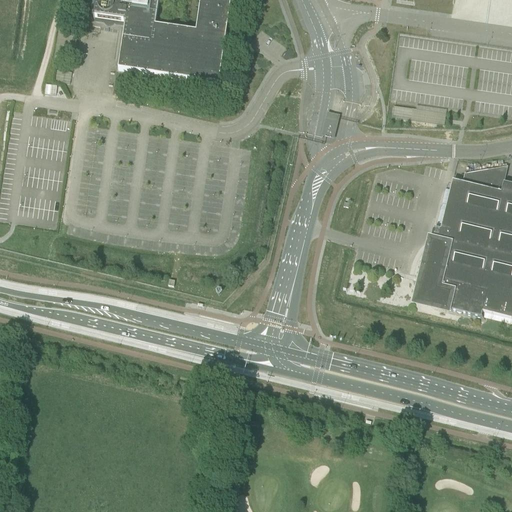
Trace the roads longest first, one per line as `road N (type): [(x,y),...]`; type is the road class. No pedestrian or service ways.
road 1 (secondary): [(0,303),(270,369)]
road 2 (secondary): [(266,348),(0,290)]
road 3 (secondary): [(270,369),(511,426)]
road 4 (secondary): [(511,412),(282,352)]
road 5 (unclassified): [(303,0),(322,72),(315,149),(331,167)]
road 6 (unclassified): [(340,159),(369,150),(455,153),(511,144)]
road 7 (unclassified): [(340,159),(351,71),(320,0)]
road 8 (unclassified): [(291,286),(312,203),(331,167)]
